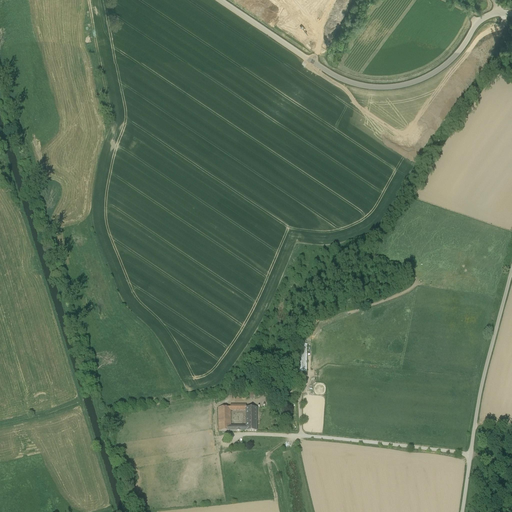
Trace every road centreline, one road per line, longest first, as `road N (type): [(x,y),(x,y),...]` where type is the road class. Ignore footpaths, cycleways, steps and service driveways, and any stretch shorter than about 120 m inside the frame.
road 1 (unclassified): [(220,0),(343,80),(380,87),(431,74),(484,17),(511,14)]
road 2 (unclassified): [(511,269),(481,384),(462,511)]
